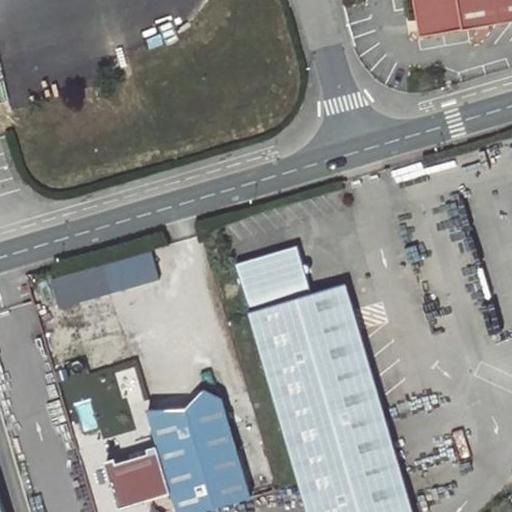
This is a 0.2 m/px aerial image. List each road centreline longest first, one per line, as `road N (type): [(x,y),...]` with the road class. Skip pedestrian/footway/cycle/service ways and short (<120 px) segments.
road 1 (unclassified): [(0,258),(356,151)]
road 2 (unknown): [(0,55),(100,28),(161,0)]
road 3 (unclassified): [(356,151),(511,107)]
road 4 (unclassified): [(316,0),(356,151)]
